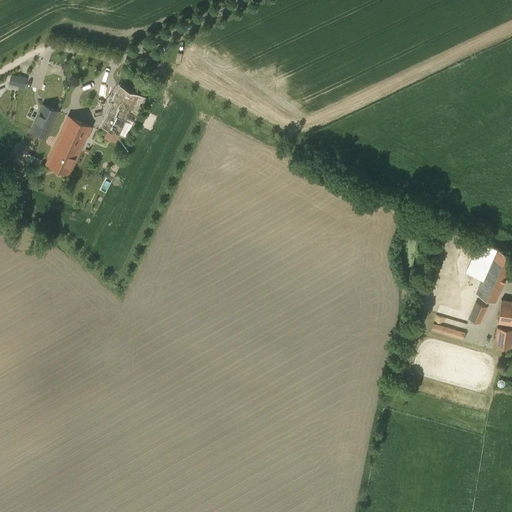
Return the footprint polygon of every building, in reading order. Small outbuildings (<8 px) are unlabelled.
[(121,86),(103,125),(128,136),(145,97),(121,86)] [(47,136),(58,111),(43,105),(32,129),(47,136)] [(58,141),(79,151),(90,127),(69,117),(58,141)] [(79,151),(58,141),(48,163),(69,172),(73,163),(79,151)] [(472,289),(495,299),(511,262),(511,254),(481,241),(471,262),(482,267),(472,289)] [(511,300),(501,299),(498,322),(511,323),(511,300)] [(476,302),(469,319),(479,323),(486,306),(476,302)] [(494,346),(511,348),(511,343),(511,329),(497,327),(494,346)]
